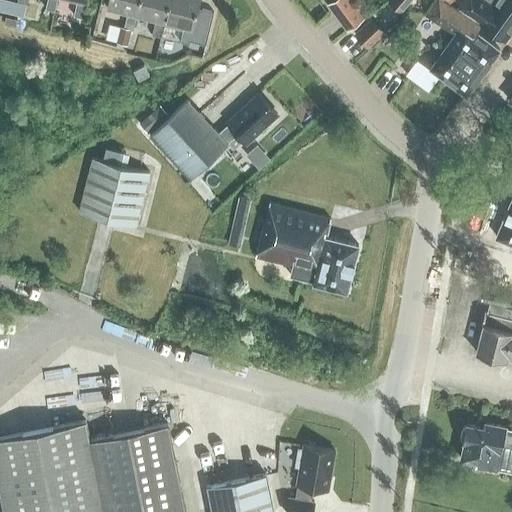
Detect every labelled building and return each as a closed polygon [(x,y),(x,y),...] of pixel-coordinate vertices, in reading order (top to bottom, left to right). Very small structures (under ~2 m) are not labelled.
[(53,11),(56,0),(46,0),(44,9),(53,11)] [(67,0),(76,2),(72,16),(81,18),(85,0),(67,0)] [(132,30),(135,16),(138,0),(108,0),(106,9),(126,14),(123,28),(132,30)] [(160,37),(163,23),(168,0),(138,0),(135,16),(154,21),(151,35),(160,37)] [(168,0),(163,23),(182,28),(179,42),(188,44),(189,41),(205,45),(213,12),(197,8),(198,0),(168,0)] [(333,0),(327,5),(346,31),(364,17),(351,0),(333,0)] [(450,0),(388,0),(388,1),(400,11),(409,0),(443,0),(448,3),(450,0)] [(429,69),(465,95),(498,49),(475,32),(480,25),(448,4),(443,0),(434,0),(425,13),(454,33),(429,69)] [(511,0),(462,0),(457,8),(505,41),(511,31),(511,0)] [(22,17),(25,6),(8,2),(5,13),(22,17)] [(17,20),(5,17),(4,24),(15,27),(17,20)] [(353,34),(371,51),(384,33),(371,18),(353,34)] [(71,25),(68,37),(82,40),(85,29),(71,25)] [(130,33),(119,30),(115,44),(126,48),(130,33)] [(149,38),(146,50),(154,52),(157,40),(149,38)] [(148,75),(143,65),(133,71),(138,81),(148,75)] [(246,143),(276,115),(257,94),(226,122),(228,124),(217,133),(187,100),(149,135),(189,179),(227,144),(227,143),(237,134),(246,143)] [(167,116),(160,108),(140,126),(148,134),(167,116)] [(78,211),(135,226),(148,172),(117,164),(120,151),(105,148),(102,160),(92,157),(78,211)] [(190,182),(184,187),(191,195),(197,189),(190,182)] [(511,196),(495,236),(511,243),(511,196)] [(357,245),(325,236),(330,219),(269,203),(255,257),(292,266),(290,275),(313,281),(312,283),(345,292),(357,245)] [(228,244),(240,247),(245,223),(233,220),(228,244)] [(505,360),(506,357),(511,358),(511,308),(505,307),(506,304),(489,300),(486,311),(484,310),(483,312),(484,313),(484,311),(490,312),(486,326),(481,324),(481,323),(481,322),(480,325),(482,325),(475,353),(505,360)] [(184,511),(167,424),(89,439),(85,420),(0,436),(0,498),(2,511),(184,511)] [(463,442),(460,459),(484,464),(483,468),(496,471),(496,470),(511,473),(511,472),(511,430),(505,429),(505,428),(483,423),(482,427),(466,424),(462,442),(463,442)] [(299,466),(296,484),(327,490),(334,451),(302,445),(302,449),(298,449),(295,466),(299,466)] [(272,511),(264,474),(205,486),(210,511),(272,511)] [(284,511),(312,511),(314,501),(287,496),(284,511)]
